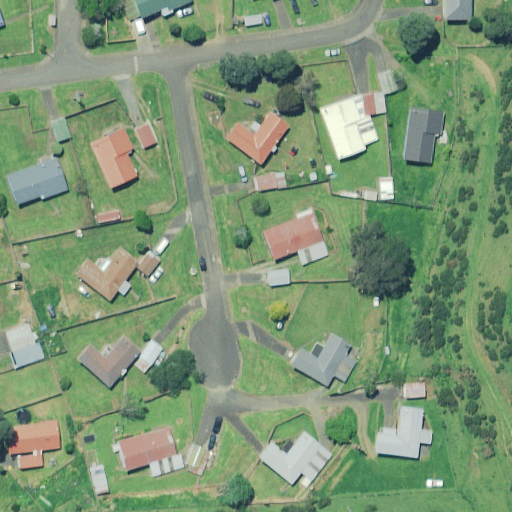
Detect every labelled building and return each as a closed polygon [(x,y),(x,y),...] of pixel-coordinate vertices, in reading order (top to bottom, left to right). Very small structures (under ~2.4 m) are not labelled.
[(193,1),(192,0),(135,0),(143,20),(161,12),(164,18),(174,12),(173,10),(193,1)] [(443,0),(442,21),(472,21),(472,0),(443,0)] [(263,23),(261,14),(244,17),(245,26),(263,23)] [(393,70),(378,73),(385,95),(398,90),(393,70)] [(363,93),(320,108),(339,160),(366,150),(365,145),(379,139),(372,115),(386,113),(384,92),(363,93)] [(444,112),(410,108),(405,159),(432,164),(436,136),(441,136),(444,112)] [(261,164),(290,128),(271,110),(255,135),(237,123),(225,138),(261,164)] [(64,116),(53,121),(59,142),(72,137),(64,116)] [(149,121),(135,128),(144,148),(158,143),(149,121)] [(134,149),(123,129),(90,142),(111,189),(138,176),(127,152),(134,149)] [(58,158),(7,176),(19,205),(41,197),(42,201),(71,191),(58,158)] [(286,189),(284,171),(253,176),(256,192),(286,189)] [(393,176),(378,177),(379,201),(394,199),(393,176)] [(331,193),(329,180),(313,183),(315,196),(331,193)] [(378,192),(365,190),(364,200),(376,202),(378,192)] [(298,220),(262,231),(274,260),(298,254),(301,265),(329,255),(314,208),(297,214),(298,220)] [(120,219),(118,209),(97,212),(99,223),(120,219)] [(138,262),(119,248),(103,271),(87,258),(73,274),(111,303),(118,291),(125,296),(131,284),(125,281),(138,262)] [(164,261),(151,249),(137,267),(149,276),(164,261)] [(289,269),(269,272),(271,287),(289,284),(289,269)] [(32,322),(6,330),(16,370),(45,359),(32,322)] [(351,346),(332,334),(324,347),(317,342),(312,354),(302,348),(291,365),(328,388),(335,377),(345,383),(357,361),(345,355),(351,346)] [(110,388),(140,351),(123,335),(106,358),(90,345),(76,359),(110,388)] [(145,373),(164,347),(151,339),(133,364),(145,373)] [(425,382),(404,383),(404,398),(425,397),(425,382)] [(425,408),(401,406),(397,429),(379,427),(376,454),(418,460),(421,443),(432,445),(434,430),(422,430),(425,408)] [(58,420),(8,427),(9,454),(33,452),(34,455),(19,457),(20,469),(44,468),(43,451),(61,448),(58,420)] [(176,454),(169,427),(118,441),(128,470),(150,463),(152,478),(184,467),(181,453),(176,454)] [(333,455),(304,431),(288,455),(271,441),(258,457),(292,486),(302,474),(311,482),(333,455)] [(210,450),(192,445),(185,470),(202,476),(210,450)] [(107,485),(101,465),(88,468),(95,489),(107,485)]
